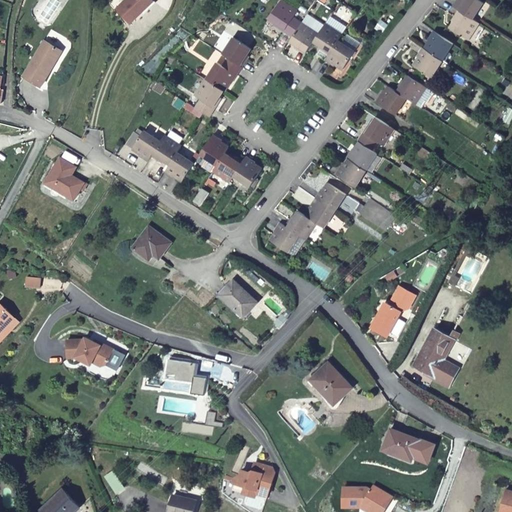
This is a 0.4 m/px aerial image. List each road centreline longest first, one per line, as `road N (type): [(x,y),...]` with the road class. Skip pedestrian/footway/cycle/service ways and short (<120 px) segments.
road 1 (residential): [(471,439),(398,394),(316,297),(234,243)]
road 2 (residential): [(425,0),(234,243)]
road 3 (residential): [(234,243),(48,127),(0,111)]
road 4 (track): [(332,313),(374,274),(471,216),(511,142)]
road 5 (track): [(351,91),(489,184)]
